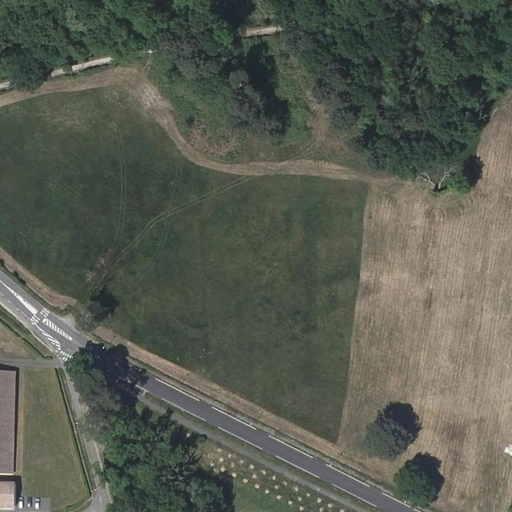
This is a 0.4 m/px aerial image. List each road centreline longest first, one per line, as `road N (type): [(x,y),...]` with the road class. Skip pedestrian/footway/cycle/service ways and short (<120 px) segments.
road 1 (tertiary): [(86,346),(402,511)]
road 2 (residential): [(86,346),(69,358),(108,511)]
